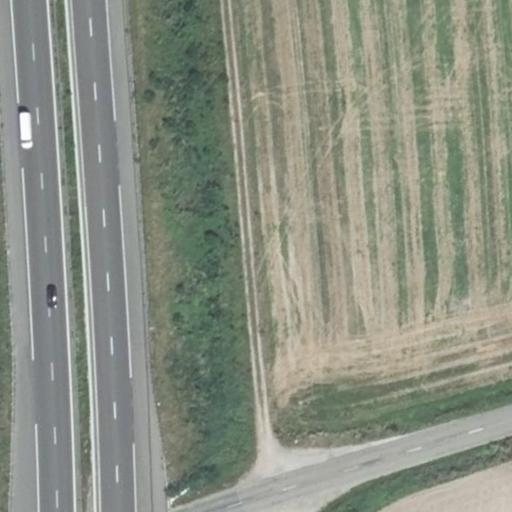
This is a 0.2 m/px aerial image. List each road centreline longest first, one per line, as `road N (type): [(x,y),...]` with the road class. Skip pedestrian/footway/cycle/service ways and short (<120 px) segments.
road 1 (motorway): [(29,0),(60,511)]
road 2 (motorway): [(119,511),(88,0)]
road 3 (track): [(272,491),(224,0)]
road 4 (secondary): [(208,511),(511,418)]
